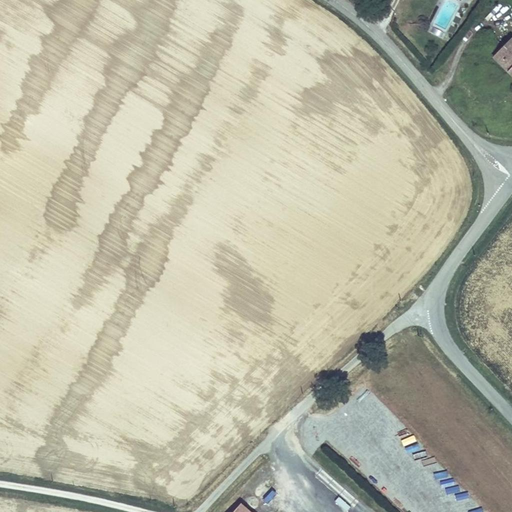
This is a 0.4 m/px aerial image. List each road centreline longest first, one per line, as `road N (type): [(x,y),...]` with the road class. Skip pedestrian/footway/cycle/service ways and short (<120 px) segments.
road 1 (tertiary): [(507,190),(445,272),(435,310),(443,341),(511,417)]
road 2 (tertiary): [(335,0),(396,54),(464,134)]
